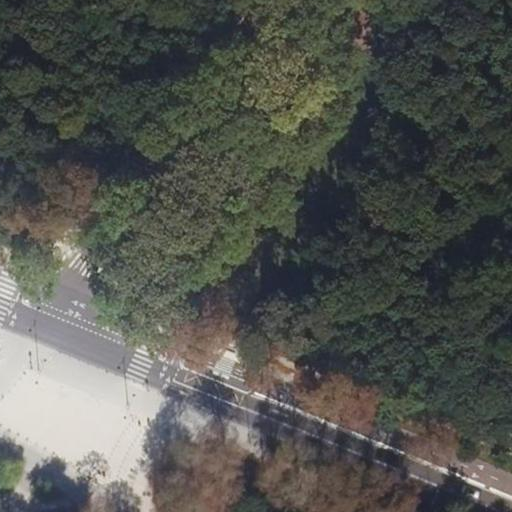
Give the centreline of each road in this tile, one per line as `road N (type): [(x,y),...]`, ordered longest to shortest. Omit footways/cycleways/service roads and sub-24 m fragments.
road 1 (unknown): [(0,230),(511,445)]
road 2 (primary): [(511,511),(47,327)]
road 3 (tertiary): [(295,0),(47,327)]
road 4 (track): [(0,439),(68,473),(119,511)]
